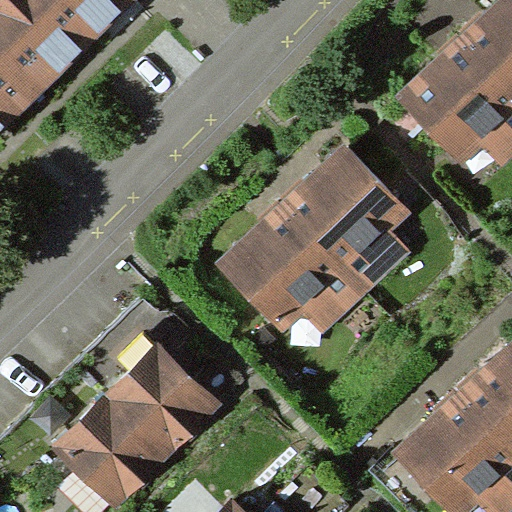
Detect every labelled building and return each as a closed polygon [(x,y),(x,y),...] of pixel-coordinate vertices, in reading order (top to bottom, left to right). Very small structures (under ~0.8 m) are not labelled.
[(138,0),(0,0),(0,143),(11,132),(44,101),(77,69),(110,37),(143,5),(138,0)] [(437,66),(392,107),(478,200),(511,168),(511,0),(508,0),(481,25),(437,66)] [(257,225),(213,267),(299,359),(432,236),(347,143),(302,184),(257,225)] [(159,342),(50,447),(113,511),(152,474),(193,434),(222,406),(159,342)] [(432,422),(387,463),(433,511),(511,511),(511,347),(476,380),(432,422)] [(244,511),(232,499),(219,511),(244,511)]
